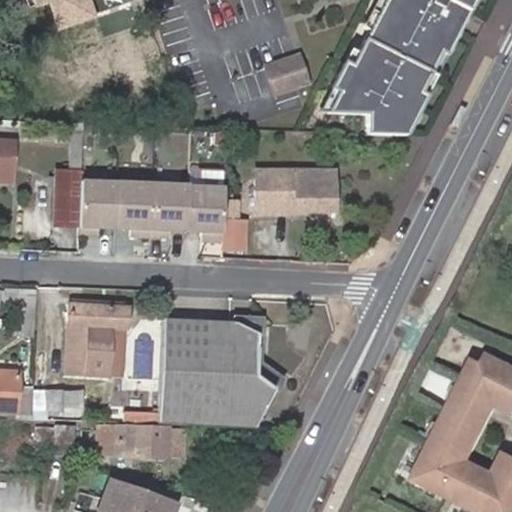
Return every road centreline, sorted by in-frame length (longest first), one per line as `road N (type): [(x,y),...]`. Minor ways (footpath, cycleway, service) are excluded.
road 1 (residential): [(0,269),(401,283)]
road 2 (secondary): [(401,283),(284,511)]
road 3 (secondary): [(511,67),(401,283)]
